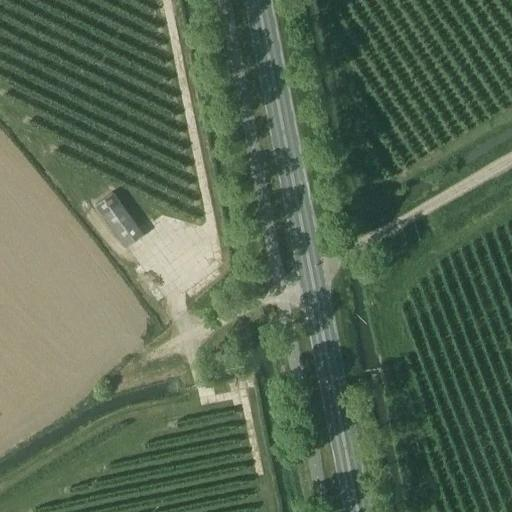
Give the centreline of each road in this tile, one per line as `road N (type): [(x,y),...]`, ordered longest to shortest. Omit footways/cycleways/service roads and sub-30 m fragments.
road 1 (track): [(260,476),(240,395),(207,403),(171,299),(177,260),(211,236),(164,0)]
road 2 (primary): [(356,511),(256,0)]
road 3 (track): [(148,360),(511,161)]
